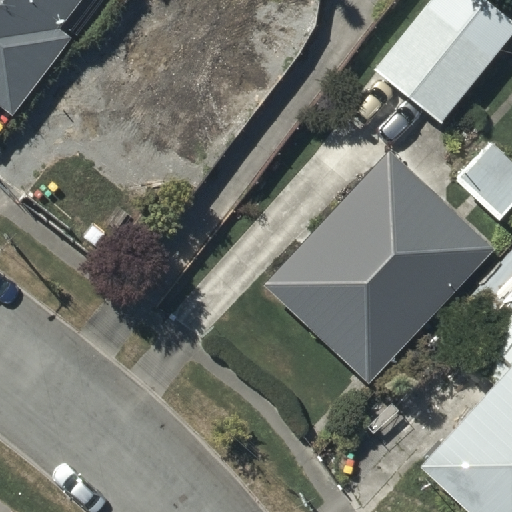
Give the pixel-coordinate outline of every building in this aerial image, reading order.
[(0,0),(0,112),(10,121),(68,44),(75,49),(112,0),(0,0)] [(104,107),(184,171),(212,136),(223,145),(265,92),(255,84),(279,54),(281,55),(316,12),(301,0),(171,0),(153,24),(164,33),(104,107)] [(439,132),(511,37),(511,21),(484,0),(430,0),(370,79),(439,132)] [(454,187),(498,227),(511,211),(511,162),(493,145),(454,187)] [(265,288),(367,386),(497,253),(395,155),(265,288)] [(511,250),(461,304),(494,332),(511,312),(511,250)] [(497,390),(421,473),(464,511),(511,511),(511,323),(471,368),(497,390)] [(287,398),(323,436),(359,407),(320,366),(287,398)]
